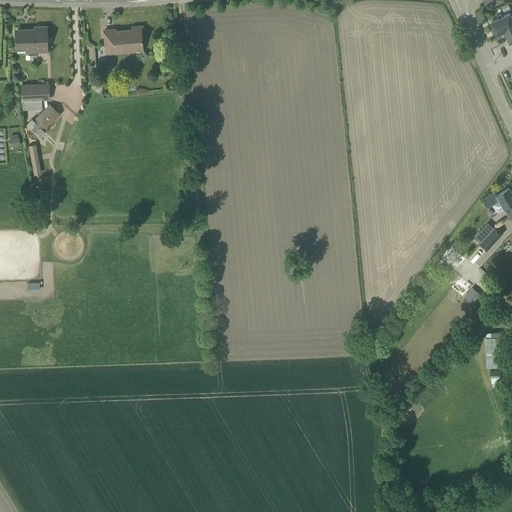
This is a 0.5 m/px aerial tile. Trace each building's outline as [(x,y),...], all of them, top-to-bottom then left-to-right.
[(508,4),(502,7),(504,12),(510,10),(508,4)] [(509,42),(511,40),(511,18),(509,13),(490,21),(496,34),(504,30),(509,42)] [(143,34),(142,26),(132,27),(132,29),(115,31),(115,29),(104,30),(105,40),(106,49),(112,48),(112,52),(135,49),(135,53),(144,52),(142,34),(143,34)] [(46,30),(16,31),(16,41),(16,46),(17,50),(26,50),(26,52),(47,51),(47,40),(46,30)] [(42,100),(43,100),(46,100),(46,99),(48,99),(47,82),(21,84),(21,100),(22,100),(22,109),(42,108),(42,100)] [(39,136),(60,115),(49,104),(45,108),(33,120),(32,118),(26,124),(39,136)] [(10,147),(21,145),(19,136),(17,137),(17,133),(11,135),(11,138),(8,138),(10,147)] [(41,173),(36,144),(29,145),(34,174),(41,173)] [(495,209),(497,210),(499,211),(501,210),(504,208),(510,218),(511,217),(511,193),(509,188),(497,195),(495,192),(482,200),(487,208),(492,205),(495,209)] [(486,251),(503,233),(495,225),(478,244),(486,251)] [(472,317),(468,322),(473,326),(477,322),(472,317)] [(505,336),(486,337),(486,343),(487,357),(506,356),(505,336)] [(504,370),(491,371),(492,382),(505,381),(504,370)]
